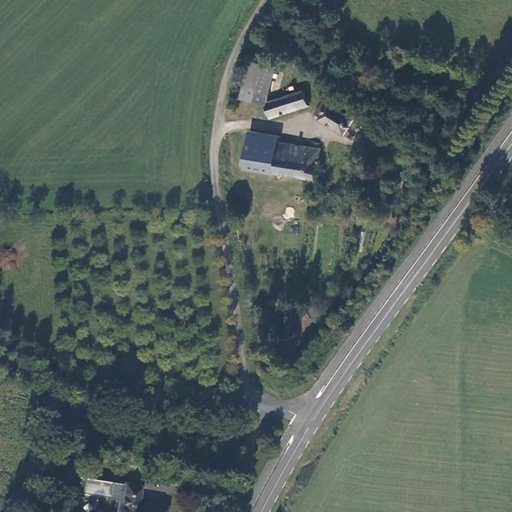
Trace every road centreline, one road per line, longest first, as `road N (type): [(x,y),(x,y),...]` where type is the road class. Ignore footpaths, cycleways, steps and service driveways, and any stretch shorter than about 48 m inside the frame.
road 1 (unclassified): [(311,423),(250,386),(218,190),(225,89),(267,0)]
road 2 (tertiary): [(511,145),(311,423)]
